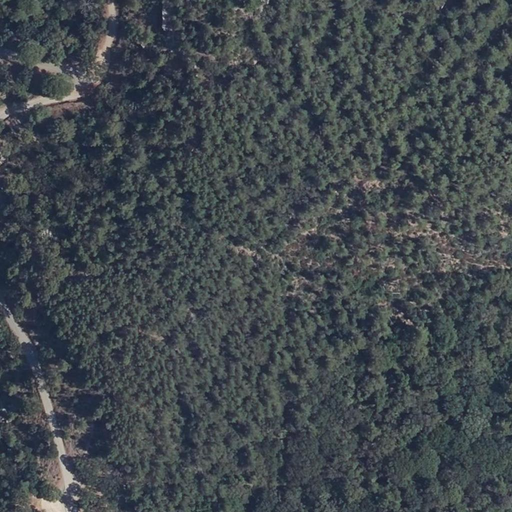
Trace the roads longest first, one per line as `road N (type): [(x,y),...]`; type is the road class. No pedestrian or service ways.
road 1 (unclassified): [(0,292),(34,349),(80,511)]
road 2 (unclassified): [(0,38),(70,65),(67,85),(0,113)]
